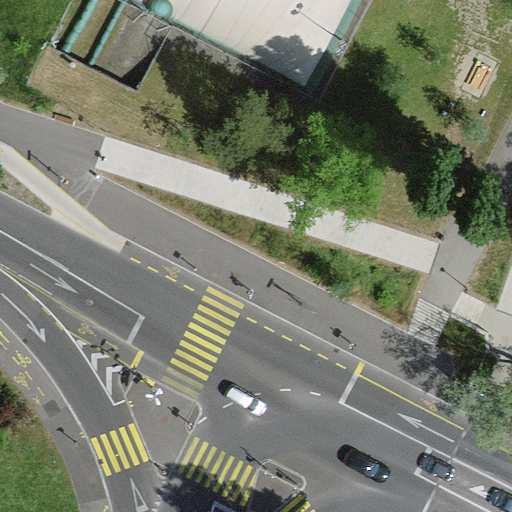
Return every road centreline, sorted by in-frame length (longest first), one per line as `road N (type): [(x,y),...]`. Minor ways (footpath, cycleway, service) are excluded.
road 1 (secondary): [(305,401),(0,241)]
road 2 (secondary): [(0,280),(69,359),(120,448),(140,511)]
road 3 (primary): [(511,505),(305,401)]
road 4 (primary): [(305,401),(252,511)]
